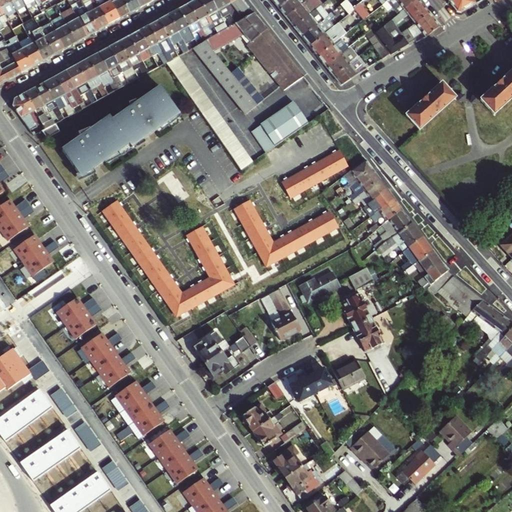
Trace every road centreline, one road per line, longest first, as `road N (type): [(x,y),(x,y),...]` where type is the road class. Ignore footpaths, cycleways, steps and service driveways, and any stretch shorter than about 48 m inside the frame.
road 1 (residential): [(511,295),(340,103)]
road 2 (residential): [(208,414),(65,210)]
road 3 (residential): [(65,210),(184,128),(217,177)]
road 4 (residential): [(0,97),(177,0)]
road 5 (unknown): [(459,32),(480,145),(511,145)]
road 6 (residential): [(340,103),(459,32)]
road 7 (residential): [(340,103),(255,0)]
road 8 (residential): [(208,414),(312,349)]
